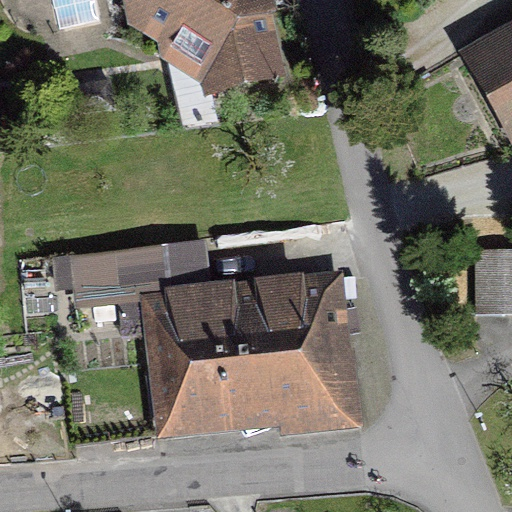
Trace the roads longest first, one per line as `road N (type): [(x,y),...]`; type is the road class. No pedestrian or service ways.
road 1 (unclassified): [(435,449),(322,0)]
road 2 (unclassified): [(435,449),(0,487)]
